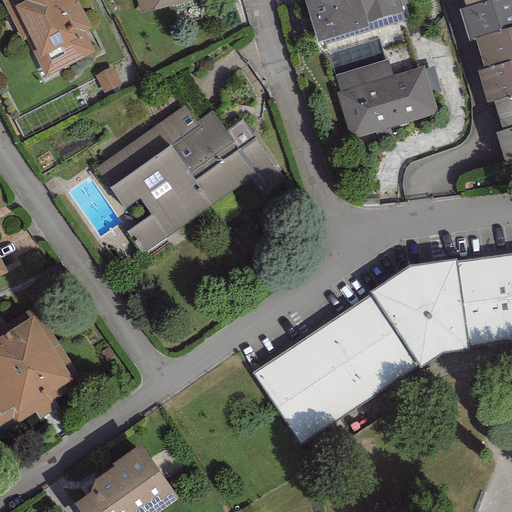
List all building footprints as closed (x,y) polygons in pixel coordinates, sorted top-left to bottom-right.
[(18,0),(4,7),(40,81),(87,58),(58,0),(18,0)] [(130,0),(135,15),(190,0),(130,0)] [(385,0),(294,0),(311,54),(394,29),(385,0)] [(453,15),(461,46),(470,44),(511,32),(511,0),(507,0),(459,13),(453,15)] [(455,0),(459,13),(507,0),(455,0)] [(511,32),(470,44),(478,75),(511,65),(511,32)] [(439,113),(424,66),(390,77),(384,58),(329,76),(350,142),(439,113)] [(472,77),(481,108),(487,106),(511,99),(511,65),(478,75),(472,77)] [(106,69),(88,78),(97,96),(115,87),(106,69)] [(511,99),(487,106),(496,137),(511,132),(511,99)] [(146,215),(122,232),(141,259),(252,177),(233,151),(191,182),(168,149),(194,130),(190,124),(178,108),(90,173),(107,195),(121,213),(136,202),(146,215)] [(206,113),(190,124),(194,130),(168,149),(191,182),(233,151),(206,113)] [(492,138),(500,169),(511,166),(511,132),(496,137),(492,138)] [(511,252),(413,265),(247,371),(294,442),(449,348),(511,338),(511,252)] [(34,317),(0,338),(0,422),(7,419),(10,423),(68,386),(61,375),(69,370),(34,317)] [(157,511),(175,500),(136,446),(107,467),(109,471),(86,487),(83,494),(79,502),(68,509),(69,511),(157,511)]
